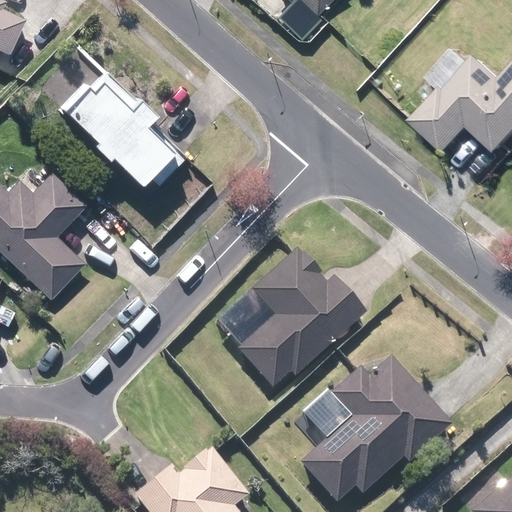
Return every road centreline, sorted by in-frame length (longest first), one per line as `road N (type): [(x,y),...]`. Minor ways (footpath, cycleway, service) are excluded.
road 1 (residential): [(80,402),(326,147)]
road 2 (residential): [(511,292),(326,147)]
road 3 (residential): [(326,147),(167,0)]
